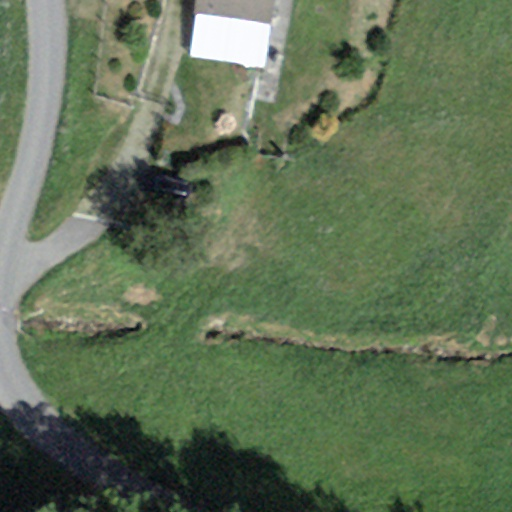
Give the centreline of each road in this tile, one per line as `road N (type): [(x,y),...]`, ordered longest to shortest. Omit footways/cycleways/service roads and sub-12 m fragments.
road 1 (unclassified): [(0,289),(50,61),(44,0)]
road 2 (unclassified): [(185,511),(52,437),(0,376)]
